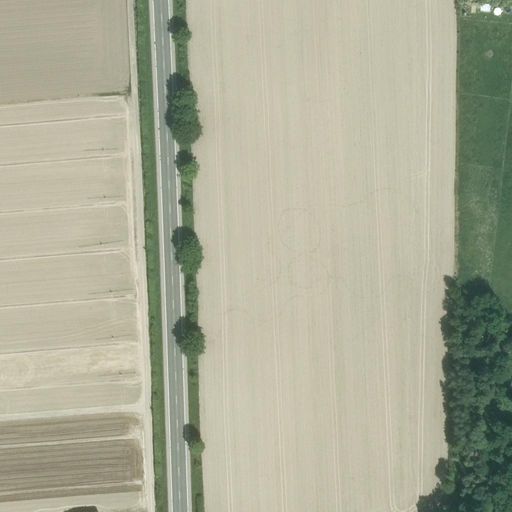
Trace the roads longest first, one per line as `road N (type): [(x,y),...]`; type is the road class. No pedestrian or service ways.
road 1 (track): [(130,0),(151,511)]
road 2 (secondary): [(160,0),(180,511)]
